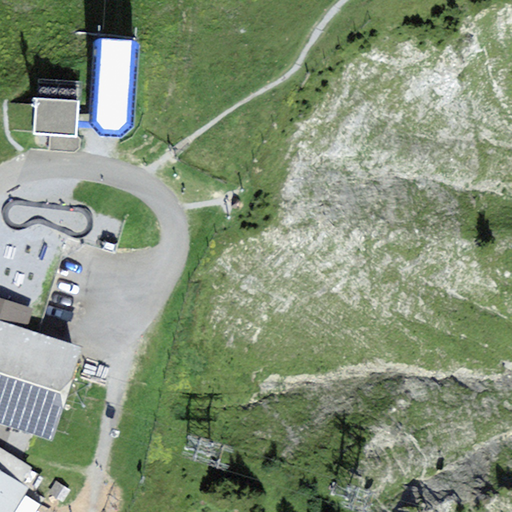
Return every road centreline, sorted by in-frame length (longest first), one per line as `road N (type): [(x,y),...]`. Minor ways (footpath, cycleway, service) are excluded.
road 1 (track): [(133,185),(167,211),(169,256),(114,377),(95,458)]
road 2 (track): [(133,185),(91,168),(44,168),(0,184)]
